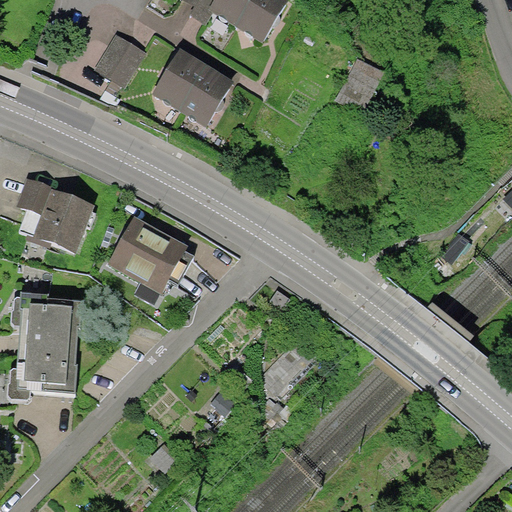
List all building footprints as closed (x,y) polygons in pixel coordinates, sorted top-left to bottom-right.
[(259,45),(281,5),(272,0),(208,0),(201,13),(259,45)] [(94,75),(120,90),(140,55),(113,40),(94,75)] [(148,97),(206,130),(230,88),(171,55),(148,97)] [(328,102),(357,115),(372,80),(344,68),(328,102)] [(12,207),(37,217),(44,199),(19,189),(12,207)] [(69,256),(85,214),(44,199),(37,217),(28,241),(69,256)] [(135,219),(110,262),(163,292),(188,249),(135,219)] [(37,296),(9,295),(7,333),(15,334),(13,372),(4,372),(3,398),(18,399),(18,393),(69,396),(75,305),(36,303),(37,296)] [(277,409),(258,427),(267,437),(297,408),(292,403),(281,413),(277,409)]
